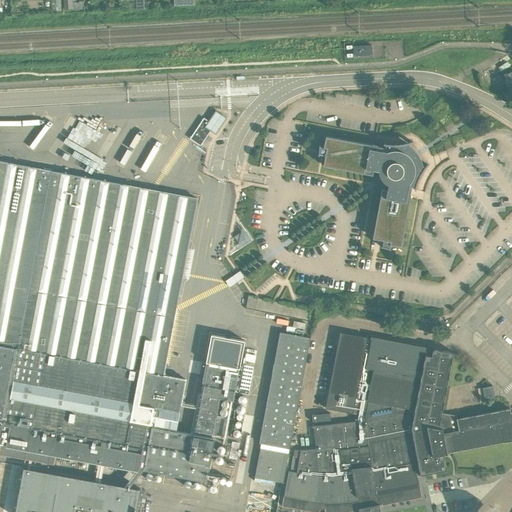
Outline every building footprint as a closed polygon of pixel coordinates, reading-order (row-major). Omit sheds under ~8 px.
[(60,0),(50,0),(52,11),(61,11),(60,0)] [(63,0),(64,9),(73,8),(72,0),(63,0)] [(345,49),(346,60),(385,59),(384,42),(345,44),(345,49)] [(191,138),(200,145),(211,129),(216,133),(226,117),(216,110),(209,121),(204,117),(191,138)] [(82,118),(74,142),(89,147),(95,131),(100,133),(103,125),(82,118)] [(381,191),(373,239),(383,240),(382,246),(381,246),(381,247),(383,247),(386,248),(388,249),(391,250),(391,249),(390,248),(391,245),(401,247),(412,188),(415,188),(414,190),(416,190),(416,187),(417,185),(418,182),(419,180),(420,178),(421,176),(422,174),(423,172),(424,170),(426,168),(428,165),(427,164),(425,167),(423,165),(422,162),(421,159),(420,157),(418,154),(416,152),(414,150),(412,148),(410,146),(409,143),(412,142),(411,141),(408,142),(406,143),(403,143),(401,144),(399,144),(397,144),(394,144),(389,144),(383,143),(383,145),(385,145),(385,148),(325,136),(323,146),(320,146),(320,145),(319,145),(318,150),(318,155),(319,156),(319,154),(325,156),(323,166),(371,175),(371,178),(372,180),(373,182),(374,184),(376,186),(377,188),(379,189),(381,191)] [(95,153),(92,158),(63,142),(52,163),(60,167),(63,163),(77,170),(80,166),(89,171),(92,165),(98,168),(104,158),(95,153)] [(164,374),(198,199),(0,161),(0,453),(54,464),(56,453),(143,470),(207,482),(215,438),(176,431),(181,404),(182,404),(186,379),(164,374)] [(252,240),(245,230),(233,238),(240,248),(252,240)] [(246,307),(308,320),(310,309),(257,298),(248,296),(246,307)] [(280,332),(259,443),(261,443),(255,477),(283,483),(295,417),(310,338),(280,332)] [(289,470),(282,506),(283,506),(284,506),(318,511),(319,511),(320,510),(324,509),(325,511),(342,511),(354,510),(355,511),(356,510),(355,510),(358,509),(358,510),(359,510),(359,511),(380,511),(379,506),(379,505),(382,505),(384,505),(383,504),(420,497),(421,498),(422,497),(418,478),(417,478),(417,476),(432,473),(435,472),(445,471),(445,470),(446,470),(447,469),(447,468),(444,454),(447,453),(447,454),(448,454),(447,450),(502,439),(503,443),(511,440),(511,411),(511,412),(510,408),(457,418),(457,415),(442,413),(453,352),(436,349),(435,349),(434,349),(433,350),(432,350),(432,356),(425,355),(426,350),(418,348),(418,347),(414,346),(414,347),(406,346),(406,345),(403,344),(403,345),(395,343),(395,342),(391,342),(391,343),(383,341),(383,340),(380,339),(379,340),(371,339),(370,343),(367,342),(368,338),(340,333),(325,408),(353,413),(357,394),(360,395),(355,421),(313,426),(316,448),(300,450),(296,472),(289,470)] [(242,354),(225,350),(223,362),(240,365),(242,354)] [(217,415),(220,399),(234,401),(240,367),(206,361),(193,431),(214,435),(226,437),(230,418),(217,415)] [(238,394),(249,396),(253,373),(246,371),(246,369),(243,368),(238,394)] [(485,399),(495,397),(493,386),(482,388),(485,399)] [(248,401),(248,400),(248,398),(247,397),(246,396),(245,395),(244,395),(243,395),(241,396),(240,397),(240,398),(240,399),(240,401),(240,402),(242,403),(243,403),(244,403),(246,403),(247,402),(248,401)] [(246,410),(246,408),(246,407),(245,406),(244,405),(243,404),(242,404),(241,404),(239,405),(238,405),(238,407),(238,408),(238,409),(239,410),(240,411),(241,412),(242,412),(244,412),(245,411),(246,410)] [(330,413),(312,414),(312,422),(331,420),(330,413)] [(232,441),(229,458),(237,459),(240,443),(232,441)] [(227,449),(227,448),(227,446),(226,445),(225,444),(224,443),(223,443),(221,444),(220,445),(219,446),(219,447),(219,449),(219,450),(220,451),(221,452),(223,452),(224,452),(225,451),(226,450),(227,449)] [(225,460),(225,459),(225,458),(224,456),(223,455),(222,455),(220,454),(219,455),(218,456),(217,457),(216,458),(216,460),(217,461),(218,462),(219,463),(220,463),(222,463),(223,462),(224,461),(225,460)] [(234,468),(213,465),(212,472),(233,476),(234,468)] [(15,511),(136,511),(141,489),(24,467),(15,511)]
